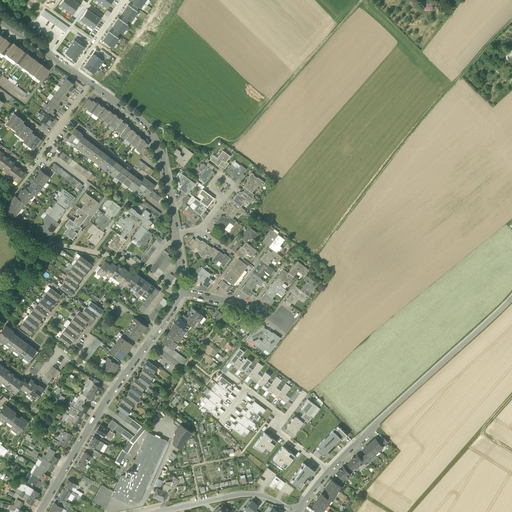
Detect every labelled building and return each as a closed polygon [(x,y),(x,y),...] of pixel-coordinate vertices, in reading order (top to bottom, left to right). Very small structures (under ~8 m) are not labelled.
[(73,0),(69,0),(63,8),(68,11),(75,1),(73,0)] [(75,1),(68,11),(72,14),(79,4),(75,1)] [(124,9),(134,16),(137,12),(136,11),(131,7),(127,5),(124,9)] [(134,16),(124,9),(121,13),(125,16),(130,19),(131,20),(134,16)] [(87,10),(80,20),(84,23),(91,13),(87,10)] [(91,13),(84,23),(88,26),(95,16),(91,13)] [(95,16),(88,26),(92,29),(99,19),(95,16)] [(115,23),(125,30),(128,25),(126,24),(121,21),(118,18),(115,23)] [(125,30),(115,23),(112,27),(115,29),(120,33),(122,34),(125,30)] [(106,36),(115,43),(118,39),(117,37),(112,34),(109,32),(106,36)] [(115,43),(106,36),(102,40),(106,42),(111,46),(112,47),(115,43)] [(0,46),(0,51),(1,52),(8,43),(7,42),(6,41),(7,40),(5,39),(0,46)] [(76,42),(74,40),(71,45),(81,52),(84,48),(80,45),(76,42)] [(4,55),(5,54),(13,44),(11,44),(9,44),(8,43),(1,52),(4,55)] [(5,54),(9,56),(16,47),(15,46),(14,45),(15,44),(14,44),(13,43),(13,44),(5,54)] [(81,52),(71,45),(68,49),(78,56),(81,52)] [(9,56),(12,59),(20,49),(19,48),(17,48),(16,47),(9,56)] [(12,59),(16,62),(23,53),(22,51),(21,50),(22,50),(22,49),(20,49),(12,59)] [(78,56),(68,49),(65,53),(67,54),(72,58),(75,60),(78,56)] [(99,52),(96,50),(93,54),(103,61),(106,57),(104,55),(99,52)] [(16,62),(19,64),(27,54),(26,53),(26,54),(24,54),(23,53),(16,62)] [(19,64),(23,67),(30,58),(29,57),(28,56),(29,55),(27,54),(19,64)] [(103,61),(93,54),(90,58),(100,65),(103,61)] [(23,67),(27,70),(35,59),(33,58),(33,59),(31,59),(30,58),(23,67)] [(100,65),(90,58),(87,62),(97,69),(100,65)] [(27,70),(30,72),(37,63),(36,62),(35,61),(36,60),(35,59),(27,70)] [(97,69),(87,62),(84,66),(87,69),(92,72),(94,73),(97,69)] [(30,72),(34,75),(42,65),(40,64),(38,64),(37,63),(30,72)] [(34,75),(37,78),(44,69),(43,67),(42,66),(43,66),(43,65),(42,65),(34,75)] [(45,70),(44,69),(37,78),(41,80),(41,81),(49,70),(48,69),(47,69),(47,70),(45,70)] [(67,78),(63,83),(72,90),(74,88),(72,86),(73,84),(67,78)] [(63,83),(60,87),(67,93),(68,90),(71,92),(72,90),(63,83)] [(60,87),(57,92),(66,99),(67,97),(65,95),(67,93),(60,87)] [(57,92),(53,96),(60,101),(62,99),(64,101),(64,100),(66,99),(57,92)] [(53,96),(50,100),(60,108),(61,106),(58,104),(60,101),(53,96)] [(50,100),(47,105),(54,110),(55,108),(58,110),(58,109),(60,108),(50,100)] [(92,114),(93,113),(98,106),(99,105),(99,104),(96,102),(96,103),(95,103),(92,101),(92,102),(88,108),(87,109),(92,114)] [(47,105),(43,110),(53,118),(55,115),(52,112),(54,110),(47,105)] [(101,107),(98,106),(93,113),(98,117),(104,109),(105,108),(102,106),(101,106),(101,107)] [(107,111),(104,109),(98,117),(104,121),(110,113),(111,112),(108,109),(107,110),(107,111)] [(51,120),(53,118),(43,110),(37,117),(44,122),(48,126),(52,121),(51,120)] [(7,123),(12,127),(19,118),(17,117),(16,116),(16,115),(14,113),(7,123)] [(112,115),(110,113),(104,121),(110,125),(116,117),(117,116),(114,113),(113,114),(112,115)] [(19,117),(19,118),(12,127),(17,130),(22,123),(24,121),(22,120),(22,121),(20,120),(21,119),(19,117)] [(118,119),(116,117),(110,125),(115,129),(121,122),(122,121),(122,120),(119,118),(118,119)] [(40,127),(45,130),(48,126),(44,122),(40,127)] [(123,124),(121,122),(115,129),(115,130),(121,134),(127,125),(128,125),(125,122),(124,123),(123,124)] [(25,125),(22,123),(17,130),(15,132),(20,136),(27,127),(26,126),(25,126),(24,125),(25,125)] [(130,127),(127,125),(121,134),(120,135),(126,139),(131,131),(129,129),(129,128),(130,127)] [(27,127),(20,136),(25,140),(31,132),(32,131),(31,130),(30,130),(29,129),(30,128),(27,127)] [(72,143),(75,145),(81,137),(82,136),(80,134),(80,133),(75,129),(69,137),(67,140),(67,141),(70,143),(71,144),(72,143)] [(132,130),(131,131),(126,139),(125,139),(130,143),(131,143),(137,136),(134,134),(135,133),(135,132),(132,130)] [(33,134),(31,132),(25,140),(24,142),(29,145),(36,136),(34,135),(34,136),(33,135),(33,134)] [(137,135),(137,136),(131,143),(130,144),(136,148),(142,140),(139,139),(140,137),(138,134),(137,135)] [(36,136),(29,145),(34,149),(41,140),(39,139),(38,138),(36,136)] [(79,149),(82,152),(89,143),(87,141),(81,137),(75,145),(74,147),(78,150),(79,149)] [(142,139),(142,140),(136,148),(141,153),(145,148),(147,145),(145,143),(145,142),(146,141),(143,139),(142,139)] [(85,155),(88,157),(95,148),(93,146),(89,142),(89,143),(82,152),(81,152),(85,155)] [(179,165),(181,166),(184,161),(187,163),(193,154),(183,146),(182,149),(182,150),(183,151),(183,152),(185,154),(183,157),(180,154),(180,153),(180,152),(176,149),(173,153),(178,157),(175,161),(180,164),(179,165)] [(92,160),(95,162),(102,153),(100,151),(95,147),(95,148),(88,157),(92,160)] [(219,165),(222,167),(226,162),(230,157),(223,151),(219,155),(217,158),(214,156),(213,155),(209,160),(218,166),(219,165)] [(99,165),(102,167),(108,158),(106,156),(107,156),(102,152),(102,153),(95,162),(98,165),(99,165)] [(0,165),(2,166),(8,158),(2,153),(2,154),(0,156),(0,165)] [(105,170),(108,172),(115,163),(113,161),(109,157),(108,158),(102,167),(101,167),(105,170)] [(6,169),(8,171),(13,164),(14,162),(8,158),(2,166),(1,168),(4,171),(6,169)] [(112,175),(115,177),(122,168),(120,166),(115,162),(115,163),(108,172),(112,175)] [(198,178),(205,183),(212,174),(211,173),(213,171),(212,170),(206,166),(203,163),(199,167),(203,171),(202,173),(198,178)] [(11,175),(13,177),(19,168),(13,164),(8,171),(7,173),(6,174),(9,177),(11,175)] [(241,165),(240,166),(238,168),(236,167),(236,168),(232,165),(226,172),(232,177),(232,176),(237,180),(238,179),(242,173),(243,174),(246,169),(241,165)] [(119,180),(122,182),(129,173),(127,172),(127,171),(122,167),(122,168),(115,177),(119,180),(119,181),(119,180)] [(25,173),(19,168),(13,177),(12,178),(14,180),(15,181),(17,180),(19,181),(25,173)] [(39,173),(37,175),(46,182),(50,177),(40,170),(38,172),(39,173)] [(245,188),(252,193),(254,190),(253,189),(255,186),(255,187),(257,184),(260,186),(263,181),(258,177),(257,178),(253,175),(254,174),(251,172),(248,177),(249,178),(243,187),(245,188)] [(126,184),(129,186),(135,178),(129,173),(122,182),(125,184),(126,184)] [(35,177),(33,179),(42,187),(46,182),(37,175),(35,178),(35,177)] [(180,190),(184,193),(187,188),(190,190),(195,184),(183,175),(180,178),(179,177),(178,179),(176,181),(183,186),(180,190)] [(135,191),(137,189),(141,182),(135,178),(129,186),(128,187),(131,189),(132,188),(135,191)] [(144,178),(141,182),(137,189),(147,197),(148,195),(152,191),(155,186),(144,178)] [(32,183),(30,185),(39,192),(42,187),(33,179),(31,182),(32,183)] [(27,187),(26,189),(33,195),(35,196),(39,192),(30,185),(28,187),(27,187)] [(22,190),(20,192),(30,200),(33,195),(26,189),(24,188),(22,191),(22,190)] [(245,188),(243,191),(248,195),(252,198),(254,195),(252,193),(245,188)] [(58,200),(56,203),(65,209),(66,210),(67,208),(75,198),(63,189),(60,192),(62,194),(60,197),(61,197),(61,198),(59,201),(58,200)] [(201,199),(200,201),(206,206),(207,207),(214,198),(202,190),(202,189),(202,190),(199,194),(203,197),(201,199)] [(19,195),(17,198),(25,203),(26,204),(30,200),(20,192),(18,195),(19,195)] [(85,204),(81,209),(88,215),(93,209),(92,208),(94,206),(95,206),(97,203),(86,194),(82,199),(86,202),(85,204)] [(235,203),(240,206),(241,207),(243,204),(246,201),(250,203),(253,199),(252,198),(248,195),(246,198),(241,194),(240,195),(238,194),(232,201),(235,203)] [(186,196),(182,202),(185,204),(190,198),(187,195),(186,196)] [(13,198),(11,200),(21,208),(24,204),(25,203),(17,198),(15,196),(14,198),(13,198)] [(107,211),(104,214),(110,218),(112,215),(113,217),(116,214),(115,213),(116,211),(117,212),(119,209),(118,208),(119,206),(117,205),(111,201),(112,201),(109,198),(104,204),(108,207),(107,208),(106,211),(107,211)] [(196,206),(193,210),(199,215),(201,216),(206,209),(205,207),(206,206),(200,201),(195,198),(192,202),(196,206)] [(10,203),(9,205),(18,212),(21,208),(11,200),(9,203),(10,203)] [(61,213),(65,209),(56,203),(52,209),(53,209),(48,215),(56,222),(60,216),(61,216),(62,214),(61,213)] [(4,209),(9,212),(14,216),(15,217),(18,212),(9,205),(7,207),(6,206),(4,209)] [(245,210),(241,207),(240,206),(238,209),(233,205),(232,207),(229,205),(224,212),(226,214),(231,217),(229,220),(224,216),(223,217),(221,216),(215,223),(220,226),(224,230),(224,229),(229,223),(233,225),(236,221),(232,218),(238,211),(241,214),(242,214),(244,210),(245,210)] [(44,213),(47,215),(48,215),(53,209),(52,209),(49,206),(44,213)] [(79,227),(88,215),(81,209),(79,207),(77,210),(75,212),(79,215),(79,216),(78,218),(76,217),(73,222),(79,227)] [(198,216),(199,215),(193,210),(189,207),(188,207),(185,211),(189,214),(187,217),(186,219),(188,220),(192,224),(194,225),(200,217),(198,216)] [(138,219),(138,218),(141,215),(136,212),(137,212),(131,208),(128,212),(131,214),(129,217),(126,216),(124,219),(132,226),(135,222),(134,221),(136,218),(138,219)] [(140,225),(141,225),(147,230),(150,227),(151,226),(150,226),(152,222),(149,220),(150,217),(148,216),(150,213),(147,211),(145,209),(141,215),(138,218),(143,222),(140,225)] [(111,219),(110,218),(104,214),(103,216),(98,223),(95,226),(102,231),(111,219)] [(58,223),(56,222),(48,215),(47,215),(44,219),(45,225),(43,225),(44,232),(46,232),(46,235),(51,235),(54,230),(54,227),(55,226),(56,227),(59,224),(58,223)] [(132,226),(124,219),(120,217),(117,222),(125,228),(120,235),(123,238),(132,226)] [(80,227),(79,227),(73,222),(69,219),(66,224),(70,227),(67,231),(66,230),(64,233),(69,238),(69,237),(72,239),(75,236),(77,234),(73,231),(75,228),(78,231),(80,227)] [(230,229),(233,225),(229,223),(224,229),(228,232),(229,232),(231,230),(230,229)] [(103,232),(102,231),(95,226),(93,224),(90,228),(93,231),(92,233),(93,234),(89,240),(96,245),(102,237),(102,236),(104,233),(103,232)] [(152,233),(147,230),(141,225),(133,236),(136,238),(135,239),(138,240),(137,241),(138,242),(138,241),(140,241),(141,242),(141,244),(142,245),(145,245),(147,242),(146,241),(147,240),(148,240),(149,239),(149,238),(149,237),(152,233)] [(218,229),(225,234),(228,232),(224,229),(224,230),(220,226),(218,229)] [(239,238),(245,242),(246,242),(250,237),(250,236),(254,239),(258,234),(248,226),(239,238)] [(267,244),(269,246),(277,235),(277,234),(273,231),(270,235),(269,234),(268,235),(262,242),(265,245),(266,245),(267,244)] [(108,245),(116,251),(125,239),(123,238),(120,235),(118,233),(108,245)] [(271,249),(273,251),(275,252),(281,244),(284,240),(283,239),(277,235),(269,246),(268,247),(271,249)] [(197,249),(202,252),(207,245),(208,245),(202,240),(201,241),(196,238),(195,240),(190,246),(189,248),(193,251),(196,247),(197,249)] [(134,241),(135,239),(134,239),(133,240),(132,241),(140,247),(140,246),(140,245),(141,244),(141,242),(140,241),(138,241),(138,242),(137,243),(134,241)] [(256,250),(246,242),(245,242),(241,246),(235,253),(237,254),(239,256),(243,259),(247,253),(248,252),(252,255),(256,250)] [(212,248),(207,245),(202,252),(199,255),(204,258),(207,254),(208,255),(208,256),(213,259),(219,252),(213,247),(212,248)] [(219,251),(219,252),(213,259),(212,261),(216,264),(218,261),(220,262),(221,263),(224,266),(230,258),(224,254),(224,255),(219,251)] [(260,260),(263,262),(267,265),(270,261),(269,261),(271,258),(277,263),(281,257),(276,253),(275,252),(273,251),(271,253),(269,251),(266,254),(265,254),(260,260)] [(76,261),(77,262),(86,269),(88,266),(89,267),(91,264),(81,257),(80,259),(78,258),(76,261)] [(231,269),(239,275),(243,269),(244,270),(247,266),(238,259),(231,269)] [(103,274),(104,273),(109,266),(107,264),(108,263),(105,261),(97,271),(99,273),(99,274),(102,276),(103,274)] [(297,261),(288,273),(293,277),(298,270),(305,275),(309,270),(297,261)] [(87,269),(86,269),(77,262),(76,264),(75,263),(73,266),(74,267),(83,274),(85,271),(86,272),(87,269)] [(256,271),(254,274),(260,278),(265,271),(269,274),(273,269),(267,265),(263,262),(257,269),(256,270),(256,271)] [(105,275),(108,277),(111,274),(116,267),(114,266),(114,265),(112,263),(110,265),(109,266),(104,273),(106,274),(105,275)] [(115,279),(116,278),(123,268),(120,267),(121,266),(118,264),(117,266),(116,267),(111,274),(113,276),(112,277),(115,279)] [(84,274),(83,274),(74,267),(72,269),(71,268),(69,271),(70,272),(79,279),(81,276),(82,277),(84,274)] [(120,282),(121,281),(128,272),(125,270),(125,269),(123,268),(116,278),(118,279),(117,280),(120,282)] [(233,285),(236,281),(235,280),(239,275),(231,269),(224,278),(233,285)] [(283,269),(274,281),(280,286),(283,283),(285,280),(289,283),(293,277),(288,273),(283,269)] [(201,284),(207,288),(210,284),(213,281),(208,277),(206,276),(209,273),(204,270),(201,274),(197,279),(202,283),(201,284)] [(127,283),(132,276),(130,274),(130,273),(128,271),(128,272),(121,281),(123,283),(122,284),(125,286),(127,283)] [(80,279),(79,279),(70,272),(69,273),(67,273),(65,276),(66,277),(67,277),(75,283),(77,281),(78,281),(80,279)] [(132,287),(132,286),(139,277),(137,275),(137,274),(135,273),(133,275),(132,276),(127,283),(129,284),(129,285),(132,287)] [(263,281),(260,278),(254,274),(254,273),(251,277),(252,277),(250,280),(249,279),(245,285),(247,287),(249,289),(251,290),(255,285),(255,284),(254,283),(256,282),(260,285),(263,281)] [(306,276),(305,275),(302,279),(304,279),(303,280),(306,282),(307,283),(301,291),(307,295),(308,296),(317,284),(307,276),(306,276)] [(136,291),(137,290),(144,281),(141,279),(142,278),(140,276),(139,277),(132,286),(134,288),(133,289),(136,291)] [(76,284),(75,283),(67,277),(66,279),(65,279),(63,281),(64,282),(65,283),(73,289),(75,287),(76,287),(77,285),(76,284)] [(141,295),(142,293),(149,285),(146,283),(147,282),(145,280),(144,281),(137,290),(139,291),(138,292),(141,295)] [(284,289),(280,286),(274,281),(265,293),(267,295),(270,297),(271,298),(277,290),(283,295),(284,293),(285,293),(285,292),(286,290),(284,289)] [(74,290),(73,289),(65,283),(64,285),(62,284),(60,287),(70,295),(72,293),(73,293),(75,291),(74,290)] [(150,284),(149,285),(142,293),(144,295),(143,296),(146,298),(147,297),(149,295),(151,293),(153,290),(154,288),(151,286),(152,285),(150,284)] [(304,300),(307,295),(301,291),(296,287),(287,299),(292,302),(294,304),(299,296),(304,300)] [(48,290),(46,293),(55,301),(57,298),(58,298),(60,295),(50,288),(51,289),(49,291),(48,290)] [(53,304),(55,301),(46,293),(43,297),(44,298),(43,300),(51,306),(51,307),(53,304)] [(49,310),(51,306),(43,300),(41,299),(39,302),(40,303),(39,306),(46,312),(47,312),(49,310)] [(284,304),(288,307),(292,302),(287,299),(284,304)] [(89,305),(87,307),(95,314),(96,315),(98,316),(100,313),(102,310),(91,302),(90,301),(89,301),(87,303),(88,304),(89,305)] [(44,315),(46,312),(39,306),(37,305),(37,304),(34,308),(36,309),(34,311),(42,317),(44,315)] [(93,317),(95,314),(87,307),(86,307),(83,310),(84,311),(83,314),(89,318),(90,319),(91,320),(93,317)] [(187,314),(189,315),(197,321),(199,322),(203,317),(203,316),(192,308),(187,314)] [(40,320),(42,317),(34,311),(33,310),(30,313),(31,314),(30,317),(38,323),(40,321),(40,320)] [(86,321),(89,318),(83,314),(81,312),(79,311),(77,314),(78,315),(76,317),(85,324),(87,322),(86,321)] [(214,316),(218,320),(223,314),(218,311),(214,316)] [(184,315),(181,318),(189,324),(190,325),(192,327),(197,321),(189,315),(187,318),(184,315)] [(36,326),(38,323),(30,317),(28,316),(26,319),(27,320),(25,322),(34,328),(34,329),(36,326)] [(82,327),(85,324),(76,317),(75,316),(72,320),(74,321),(72,323),(80,329),(82,327)] [(179,317),(174,323),(184,330),(189,324),(181,318),(179,317)] [(129,336),(136,341),(146,326),(135,318),(124,332),(129,336)] [(31,332),(34,328),(25,322),(24,321),(21,325),(23,326),(21,328),(20,327),(30,335),(30,334),(31,332)] [(78,333),(80,329),(72,323),(71,322),(68,325),(69,326),(68,329),(76,335),(78,333)] [(170,329),(171,330),(181,337),(183,334),(186,331),(184,330),(174,323),(170,329)] [(254,344),(258,346),(262,341),(258,339),(261,336),(264,338),(265,336),(266,336),(263,334),(267,329),(266,329),(266,330),(265,330),(263,329),(264,328),(263,327),(264,326),(260,324),(254,332),(251,336),(250,335),(247,340),(251,343),(251,342),(254,344)] [(0,340),(4,344),(5,343),(13,332),(5,326),(0,332),(0,340)] [(74,338),(76,335),(68,329),(66,328),(64,331),(65,332),(63,334),(72,341),(74,338)] [(177,343),(181,337),(171,330),(167,335),(162,341),(166,345),(169,346),(171,348),(173,350),(178,344),(177,343)] [(16,335),(13,332),(5,343),(10,346),(17,337),(15,336),(16,335)] [(70,344),(72,341),(63,334),(62,333),(59,337),(61,338),(59,340),(58,339),(68,347),(68,346),(70,344)] [(275,345),(280,338),(276,335),(275,336),(274,335),(274,334),(272,333),(269,338),(265,336),(264,338),(262,341),(258,346),(263,351),(265,349),(269,352),(272,348),(271,348),(274,344),(275,345)] [(18,336),(17,337),(10,346),(15,350),(22,341),(20,339),(20,338),(18,336)] [(121,337),(115,344),(126,353),(132,346),(128,343),(125,342),(126,341),(121,337)] [(22,340),(22,341),(15,350),(19,353),(26,344),(24,343),(25,342),(22,340)] [(27,343),(26,344),(19,353),(24,357),(31,348),(29,346),(30,345),(27,343)] [(101,347),(108,352),(110,349),(104,344),(101,347)] [(121,359),(126,353),(115,344),(110,351),(115,354),(120,358),(121,359)] [(32,347),(31,348),(24,357),(23,358),(22,360),(26,363),(28,361),(28,362),(36,351),(34,350),(34,349),(32,347)] [(239,348),(229,362),(232,364),(233,362),(234,364),(239,368),(243,363),(241,361),(238,359),(244,352),(239,348)] [(111,371),(114,373),(119,366),(116,364),(114,363),(113,364),(110,362),(111,360),(110,360),(108,358),(106,361),(102,368),(104,369),(110,372),(111,371)] [(243,371),(244,371),(248,366),(251,362),(247,358),(245,360),(243,363),(239,368),(238,369),(241,371),(242,369),(243,371)] [(143,366),(144,367),(152,373),(157,368),(157,367),(149,361),(148,360),(143,366)] [(157,368),(158,368),(160,368),(160,367),(150,360),(149,361),(157,367),(157,368)] [(249,375),(248,376),(250,378),(251,377),(253,378),(258,382),(262,377),(257,373),(259,371),(263,366),(258,363),(252,370),(249,375)] [(252,370),(248,366),(244,371),(249,375),(252,370)] [(140,373),(142,374),(149,379),(153,374),(152,373),(144,367),(140,373)] [(13,374),(8,370),(0,380),(0,381),(1,382),(2,382),(5,384),(5,386),(9,389),(11,389),(13,390),(13,392),(15,393),(19,388),(23,382),(18,378),(17,378),(13,376),(13,374)] [(257,383),(259,385),(260,384),(262,385),(263,385),(267,389),(271,384),(266,380),(270,376),(265,372),(263,375),(262,377),(258,382),(257,383)] [(142,374),(137,379),(145,385),(147,387),(151,381),(149,379),(142,374)] [(229,394),(230,394),(233,391),(230,389),(230,388),(230,387),(232,385),(221,376),(218,380),(221,383),(219,385),(219,386),(227,392),(229,394)] [(271,392),(277,396),(280,391),(276,387),(277,385),(281,380),(276,377),(271,384),(267,389),(266,390),(269,392),(270,391),(271,392)] [(132,384),(133,385),(141,390),(145,385),(137,379),(136,378),(132,384)] [(25,381),(23,382),(19,388),(23,391),(24,390),(28,393),(35,384),(32,382),(33,381),(31,379),(28,383),(25,381)] [(86,388),(90,390),(94,384),(92,383),(92,382),(89,380),(84,387),(86,388)] [(213,393),(222,399),(224,401),(225,401),(228,398),(225,396),(224,395),(225,394),(227,392),(219,386),(219,385),(216,383),(212,387),(216,390),(214,392),(213,393)] [(39,387),(35,384),(28,393),(27,394),(35,401),(44,389),(40,386),(39,387)] [(94,384),(90,390),(97,394),(101,388),(97,386),(94,384)] [(277,396),(276,397),(278,399),(279,398),(280,399),(281,399),(285,402),(286,403),(290,398),(285,395),(285,394),(290,387),(286,384),(282,389),(280,391),(277,396)] [(129,390),(130,391),(138,397),(142,391),(141,390),(133,385),(129,390)] [(93,401),(97,394),(90,390),(86,397),(93,401)] [(208,400),(216,406),(219,408),(220,408),(222,405),(220,403),(219,402),(220,401),(222,399),(213,393),(214,392),(210,390),(207,394),(210,397),(208,399),(208,400)] [(130,391),(126,397),(133,402),(135,403),(139,398),(138,397),(130,391)] [(120,401),(121,402),(129,408),(133,402),(126,397),(124,396),(120,401)] [(208,400),(208,399),(205,397),(202,401),(205,404),(203,407),(210,412),(211,412),(214,415),(217,412),(215,410),(214,409),(215,408),(216,406),(208,400)] [(73,407),(79,411),(83,404),(83,405),(85,402),(84,401),(78,398),(78,399),(76,402),(73,407)] [(307,399),(304,404),(305,404),(303,407),(301,409),(304,412),(310,416),(317,406),(313,404),(308,400),(307,399)] [(246,406),(249,408),(257,414),(259,411),(262,414),(265,410),(254,401),(252,404),(251,405),(250,404),(248,402),(245,406),(246,406)] [(130,409),(129,408),(121,402),(117,408),(120,410),(123,412),(125,414),(126,415),(130,409)] [(89,408),(83,405),(83,404),(79,411),(85,414),(89,408)] [(9,422),(13,425),(19,418),(14,415),(15,413),(10,409),(5,405),(0,412),(0,420),(3,422),(6,419),(9,421),(8,421),(9,422)] [(69,414),(75,417),(79,411),(73,407),(71,406),(68,411),(70,412),(69,414)] [(320,409),(317,406),(310,416),(311,417),(313,418),(320,409)] [(241,413),(243,415),(251,421),(252,421),(254,418),(257,421),(260,417),(257,414),(249,408),(247,411),(246,412),(245,411),(243,409),(240,413),(241,413)] [(85,414),(79,411),(75,417),(82,421),(85,415),(85,414)] [(308,422),(311,417),(310,416),(304,412),(301,417),(305,420),(308,422)] [(236,420),(238,422),(246,428),(248,425),(252,428),(255,424),(252,421),(251,421),(243,415),(242,418),(241,419),(240,418),(237,416),(235,420),(236,420)] [(20,416),(19,418),(13,425),(11,428),(18,434),(27,422),(20,416)] [(78,427),(82,421),(75,417),(74,419),(68,416),(66,420),(74,424),(78,427)] [(298,429),(303,422),(299,419),(295,416),(290,422),(298,429)] [(173,423),(178,427),(180,424),(181,424),(183,422),(177,418),(173,423)] [(250,431),(246,428),(238,422),(236,424),(235,426),(235,425),(232,423),(229,427),(230,427),(233,429),(234,430),(241,435),(243,432),(246,435),(250,431)] [(298,429),(290,422),(285,429),(289,432),(293,435),(298,429)] [(173,445),(178,448),(191,432),(181,424),(180,424),(178,427),(175,431),(175,434),(174,436),(174,440),(173,441),(173,445)] [(100,434),(101,435),(103,436),(104,436),(104,435),(108,429),(106,428),(100,425),(96,432),(100,434)] [(130,441),(133,444),(142,434),(145,429),(142,427),(138,431),(134,437),(130,441)] [(339,427),(337,429),(336,428),(333,430),(341,437),(341,438),(342,440),(348,435),(339,427)] [(112,432),(108,429),(104,435),(109,438),(112,432)] [(341,437),(333,430),(330,434),(331,435),(327,439),(325,438),(318,445),(320,446),(318,449),(326,457),(330,453),(328,451),(327,449),(339,437),(341,438),(341,437)] [(66,434),(64,438),(70,441),(73,435),(69,433),(67,432),(66,434)] [(264,432),(254,445),(266,454),(276,442),(264,432)] [(147,433),(135,461),(130,473),(127,471),(126,471),(124,475),(123,478),(126,480),(125,482),(119,479),(113,492),(129,499),(136,483),(146,487),(166,441),(147,433)] [(89,444),(95,448),(99,441),(93,437),(89,444)] [(327,449),(328,451),(341,438),(339,437),(327,449)] [(70,441),(64,438),(62,441),(60,444),(66,447),(70,441)] [(379,442),(375,438),(371,442),(379,450),(383,447),(379,442)] [(128,440),(121,450),(126,453),(127,454),(130,450),(133,444),(130,441),(129,442),(128,440)] [(104,444),(99,441),(95,448),(100,450),(104,444)] [(371,442),(367,445),(375,454),(379,450),(371,442)] [(266,454),(254,445),(253,447),(265,456),(266,454)] [(368,460),(375,454),(367,445),(363,449),(366,453),(364,455),(368,460)] [(294,456),(282,447),(272,459),(285,468),(294,456)] [(126,453),(121,450),(115,462),(119,465),(126,453)] [(46,456),(44,459),(56,465),(59,460),(53,456),(54,455),(49,451),(46,456)] [(84,452),(80,460),(86,464),(91,456),(84,452)] [(168,456),(173,460),(177,455),(172,452),(168,456)] [(351,462),(357,468),(363,462),(364,462),(361,458),(357,454),(350,461),(351,462)] [(377,457),(375,454),(368,460),(370,462),(370,463),(377,457)] [(363,462),(366,465),(370,462),(364,455),(361,458),(364,462),(363,462)] [(40,460),(38,459),(35,465),(38,466),(39,467),(40,465),(44,459),(41,457),(40,460)] [(56,466),(56,465),(44,459),(40,465),(46,468),(52,472),(56,466)] [(129,466),(127,471),(130,473),(135,461),(133,459),(130,466),(129,466)] [(283,470),(285,468),(272,459),(271,461),(283,470)] [(84,468),(86,464),(80,460),(76,467),(84,472),(86,469),(84,468)] [(348,464),(354,471),(357,468),(351,462),(348,464)] [(360,471),(366,465),(363,462),(357,468),(360,471)] [(33,475),(38,466),(34,464),(29,473),(30,473),(33,475)] [(314,471),(305,464),(301,468),(298,472),(293,479),(291,482),(296,486),(301,480),(307,472),(308,473),(311,475),(314,471)] [(350,474),(354,471),(348,464),(345,467),(350,474)] [(337,472),(343,480),(350,474),(345,467),(344,466),(337,472)] [(40,479),(43,473),(42,472),(42,473),(36,469),(33,475),(34,475),(40,479)] [(43,473),(40,479),(46,482),(49,476),(43,473)] [(36,485),(40,479),(34,475),(30,481),(34,483),(36,485)] [(82,480),(91,486),(93,481),(84,476),(82,480)] [(165,483),(165,484),(171,487),(175,477),(174,477),(172,481),(165,483)] [(157,478),(155,485),(160,487),(163,481),(157,478)] [(42,488),(46,482),(40,479),(36,485),(42,488)] [(332,479),(328,484),(338,490),(341,486),(336,482),(332,479)] [(64,487),(70,491),(73,487),(74,488),(76,485),(68,480),(64,487)] [(302,481),(301,480),(296,486),(300,489),(304,483),(302,481)] [(25,493),(30,495),(33,490),(22,483),(18,489),(22,491),(25,493)] [(129,499),(139,503),(146,487),(136,483),(129,499)] [(165,484),(162,491),(167,494),(169,494),(172,487),(171,487),(165,484)] [(330,491),(328,494),(333,498),(336,495),(335,494),(338,490),(328,484),(325,488),(330,491)] [(69,495),(70,493),(71,491),(70,491),(64,487),(58,497),(60,499),(65,502),(65,501),(67,498),(68,497),(68,498),(69,495)] [(163,502),(167,494),(162,491),(157,489),(153,497),(163,502)] [(39,493),(33,490),(30,495),(28,500),(27,501),(33,505),(36,499),(39,493)] [(127,503),(129,499),(113,492),(111,496),(127,503)] [(322,493),(318,498),(328,504),(331,500),(331,501),(333,498),(328,494),(326,496),(322,493)] [(318,498),(315,502),(325,509),(328,504),(318,498)] [(252,501),(245,509),(245,510),(247,511),(252,511),(255,510),(258,506),(252,501)] [(322,511),(325,509),(315,502),(312,507),(316,510),(314,511),(322,511)] [(49,511),(50,511),(59,511),(60,511),(61,511),(63,508),(54,503),(49,511)]
